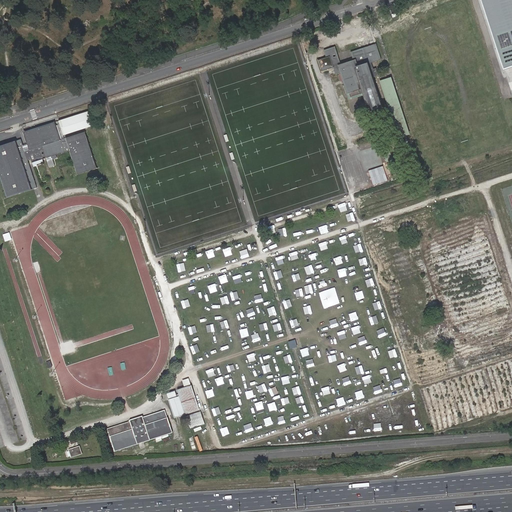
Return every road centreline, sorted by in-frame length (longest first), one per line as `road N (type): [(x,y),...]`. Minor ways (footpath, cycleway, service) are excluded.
road 1 (track): [(511,450),(429,458),(376,475),(0,495)]
road 2 (residential): [(0,469),(24,474),(511,436)]
road 3 (tertiary): [(0,125),(364,7)]
road 4 (motorway): [(511,482),(166,511)]
road 5 (motorway): [(364,511),(511,499)]
